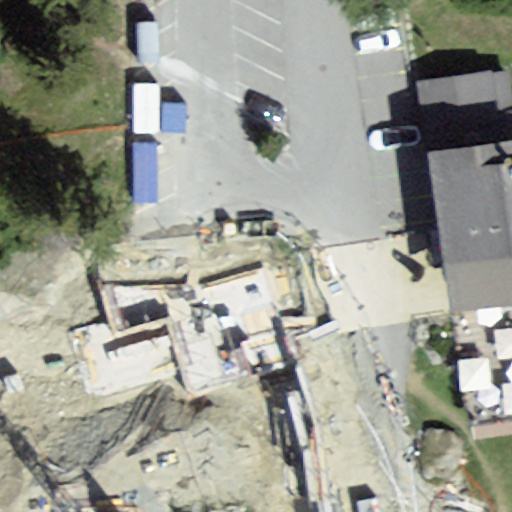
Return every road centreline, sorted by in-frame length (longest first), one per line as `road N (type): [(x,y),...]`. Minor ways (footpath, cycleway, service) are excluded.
road 1 (residential): [(332,185),(358,370),(408,511)]
road 2 (residential): [(332,185),(311,0)]
